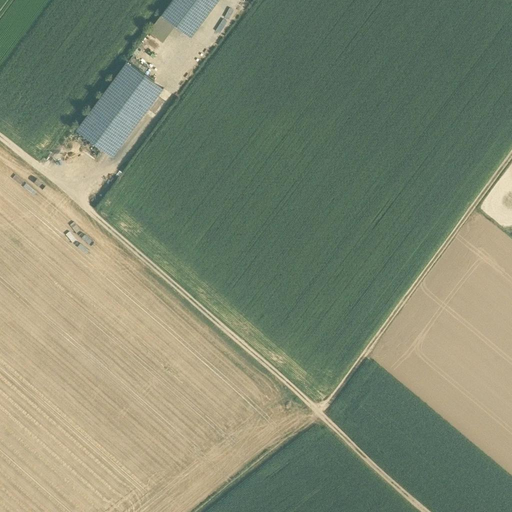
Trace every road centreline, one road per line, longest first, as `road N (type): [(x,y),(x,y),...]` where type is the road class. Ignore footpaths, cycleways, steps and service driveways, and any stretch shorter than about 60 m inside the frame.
road 1 (track): [(205,511),(288,445),(511,161)]
road 2 (track): [(0,133),(314,408)]
road 3 (track): [(423,511),(314,408)]
